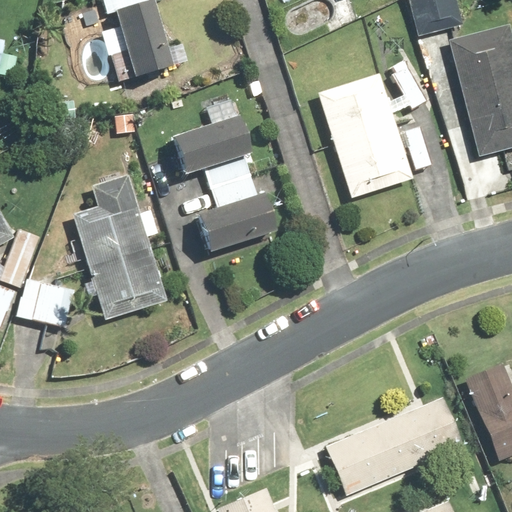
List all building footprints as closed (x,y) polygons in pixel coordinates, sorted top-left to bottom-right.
[(106,0),(110,11),(118,9),(138,71),(171,61),(151,0),(106,0)] [(463,0),(408,0),(418,34),(469,20),(463,0)] [(511,30),(510,22),(446,40),(479,155),(511,145),(511,30)] [(8,40),(0,39),(0,79),(17,80),(18,59),(7,58),(8,40)] [(382,68),(319,88),(353,196),(417,176),(382,68)] [(256,112),(175,135),(186,173),(204,168),(216,208),(197,213),(209,253),(289,230),(256,112)] [(136,173),(66,196),(106,320),(176,298),(136,173)] [(0,198),(0,242),(18,234),(0,198)] [(24,271),(14,314),(67,326),(76,283),(24,271)] [(16,293),(0,287),(0,331),(2,333),(16,293)] [(511,360),(510,357),(466,376),(503,462),(511,457),(511,360)] [(443,392),(325,444),(348,496),(466,444),(443,392)] [(281,511),(270,483),(217,504),(220,511),(281,511)] [(462,511),(455,494),(411,511),(462,511)]
